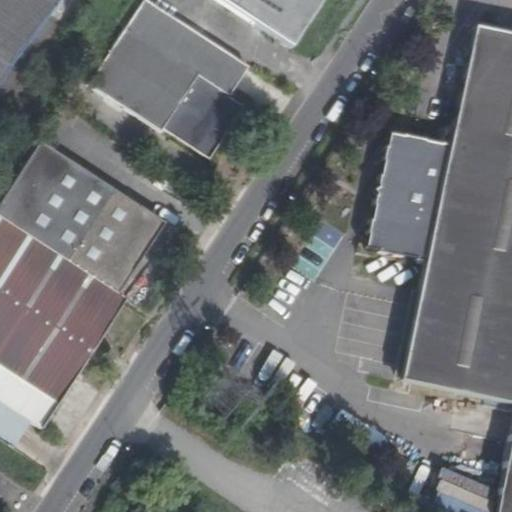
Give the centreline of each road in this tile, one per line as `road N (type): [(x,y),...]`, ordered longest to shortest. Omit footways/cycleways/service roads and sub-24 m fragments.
road 1 (unclassified): [(56,511),(392,0)]
road 2 (unknown): [(329,97),(164,0)]
